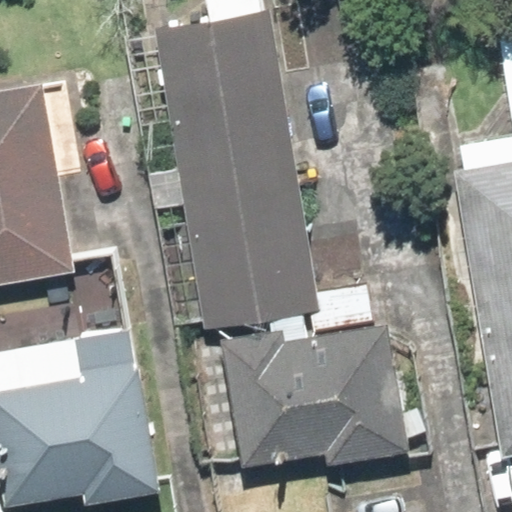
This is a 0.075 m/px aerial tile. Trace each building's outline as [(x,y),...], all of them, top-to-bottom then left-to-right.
[(202,0),(206,19),(157,27),(206,328),(316,310),(266,0),(202,0)] [(511,23),(492,27),(510,136),(448,146),(500,456),(511,454),(511,23)] [(41,83),(0,89),(0,280),(70,268),(54,173),(83,168),(73,108),(46,113),(41,83)] [(328,463),(424,450),(420,419),(402,421),(398,388),(387,389),(373,283),(317,291),(320,319),(219,332),(236,465),(327,453),(328,463)] [(157,484),(128,359),(76,371),(67,333),(0,348),(0,497),(3,509),(78,492),(80,502),(157,484)]
